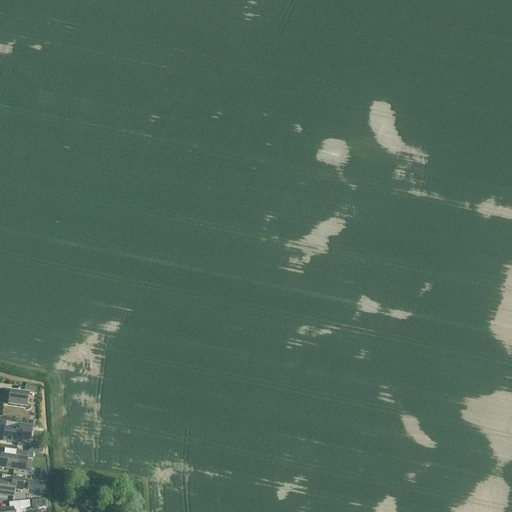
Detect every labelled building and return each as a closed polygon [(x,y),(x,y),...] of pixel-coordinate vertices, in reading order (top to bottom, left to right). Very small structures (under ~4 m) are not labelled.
[(28,394),(36,395),(37,389),(25,387),(24,393),(10,391),(8,404),(26,407),(28,394)] [(23,431),(31,432),(32,426),(20,424),(19,430),(5,428),(3,441),(21,444),(23,431)] [(0,460),(0,468),(25,472),(28,453),(16,451),(15,457),(1,455),(0,460)] [(14,490),(22,492),(24,479),(12,477),(11,483),(0,481),(0,494),(13,497),(14,490)] [(45,500),(31,501),(32,509),(45,508),(45,500)] [(30,507),(29,501),(9,503),(9,509),(0,510),(0,511),(20,511),(20,508),(30,507)]
